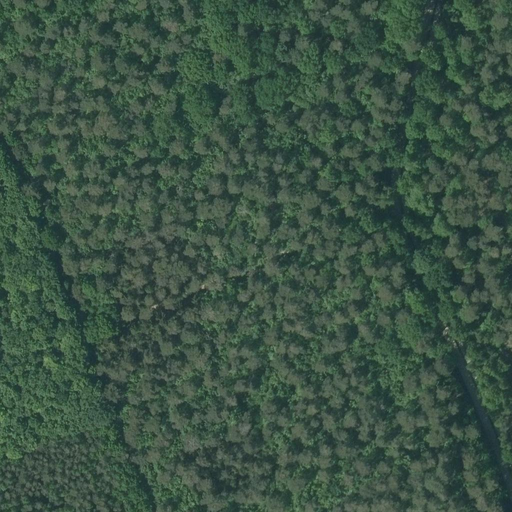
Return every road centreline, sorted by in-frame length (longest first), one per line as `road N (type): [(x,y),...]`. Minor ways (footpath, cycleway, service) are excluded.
road 1 (track): [(511,153),(82,339),(0,348)]
road 2 (track): [(431,0),(397,166),(398,218),(511,491)]
road 3 (track): [(150,511),(0,137)]
